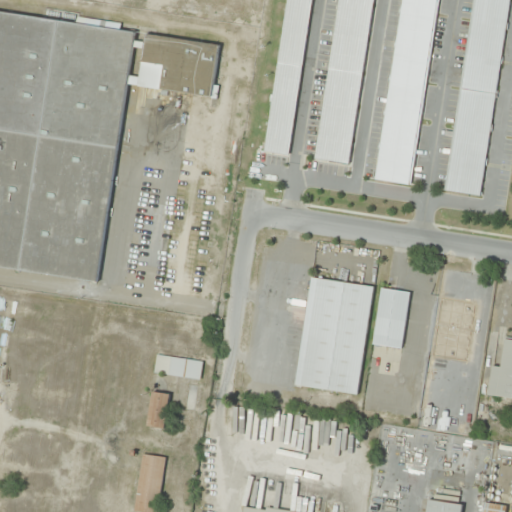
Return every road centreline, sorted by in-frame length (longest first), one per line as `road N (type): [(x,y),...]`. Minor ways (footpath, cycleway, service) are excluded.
road 1 (residential): [(511,251),(250,213)]
road 2 (residential): [(250,213),(224,390)]
